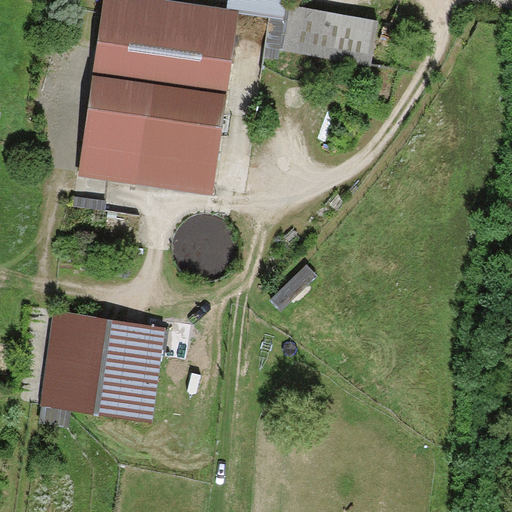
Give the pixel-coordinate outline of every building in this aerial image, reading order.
[(223,4),(193,0),(104,0),(81,167),(207,185),(232,5),(223,4)] [(232,5),(280,12),(281,0),(223,0),(223,4),(232,5)] [(373,10),(300,0),(281,0),(280,12),(276,42),(366,54),(373,10)] [(192,208),(180,214),(171,224),(166,237),(167,250),(173,263),(184,271),(197,276),(210,275),(223,269),(231,258),(236,245),(235,232),(229,220),(218,211),(205,207),(192,208)] [(284,313),(322,281),(309,266),(271,298),(284,313)] [(153,318),(52,302),(38,397),(139,412),(153,318)]
